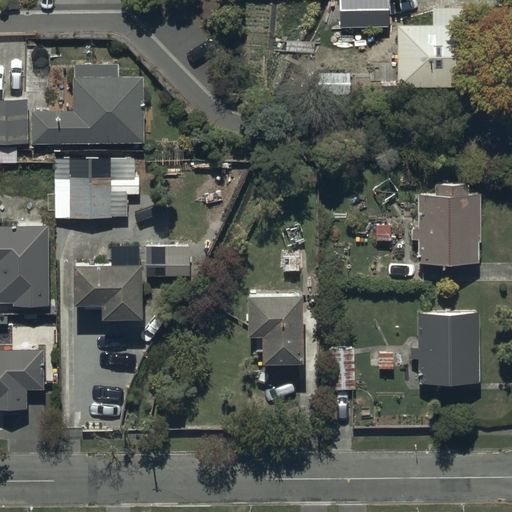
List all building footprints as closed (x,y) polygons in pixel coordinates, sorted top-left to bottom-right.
[(388,0),(339,0),(340,29),(389,28),(388,0)] [(430,22),(395,22),(396,85),(484,84),(483,6),(430,6),(430,22)] [(72,109),(32,108),(32,142),(143,143),(144,75),(119,74),(119,62),(73,61),(72,109)] [(0,98),(0,141),(27,141),(27,98),(0,98)] [(70,177),(52,177),(52,216),(113,216),(113,193),(70,193),(70,177)] [(466,182),(432,182),(432,193),(417,193),(417,226),(409,226),(409,237),(416,237),(416,260),(475,260),(475,237),(478,237),(478,191),(466,191),(466,182)] [(0,301),(48,302),(49,223),(0,223),(0,301)] [(109,262),(73,262),(73,302),(99,302),(99,315),(141,315),(141,246),(109,246),(109,262)] [(188,246),(162,246),(163,276),(188,275),(188,246)] [(262,331),(262,361),(301,360),(301,293),(248,293),(248,331),(262,331)] [(475,310),(416,311),(416,346),(409,346),(410,356),(416,356),(417,381),(476,380),(475,310)] [(42,385),(42,347),(0,347),(0,405),(27,405),(27,385),(42,385)] [(354,347),(330,348),(331,388),(355,388),(354,347)]
